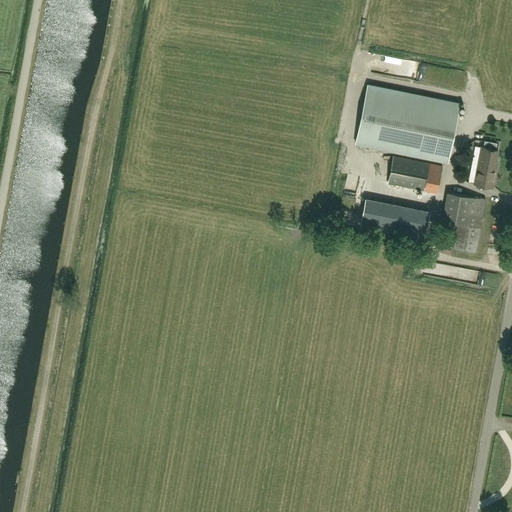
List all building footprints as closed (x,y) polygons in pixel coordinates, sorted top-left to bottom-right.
[(356,143),(447,161),(460,103),(368,84),(356,143)] [(481,146),(478,162),(495,165),(498,149),(496,149),(497,143),(484,141),(483,146),(481,146)] [(442,165),(407,158),(394,155),(388,182),(437,192),(442,165)] [(494,170),(495,165),(478,162),(474,183),(493,187),(496,170),(494,170)] [(476,251),(486,198),(448,191),(442,220),(458,223),(453,247),(476,251)]
